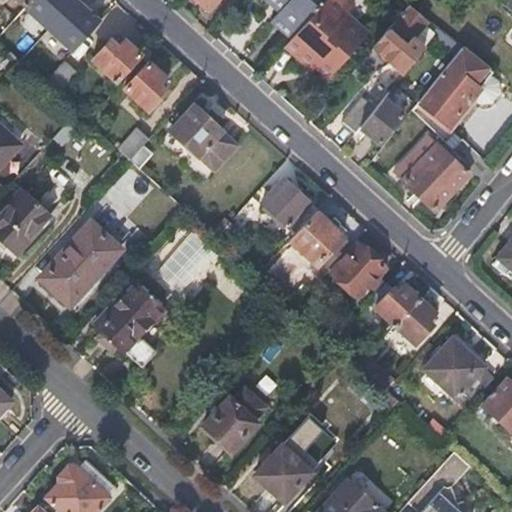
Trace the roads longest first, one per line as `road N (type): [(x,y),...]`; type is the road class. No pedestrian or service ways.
road 1 (residential): [(439,264),(143,0)]
road 2 (residential): [(84,393),(212,511)]
road 3 (residential): [(0,486),(84,393)]
